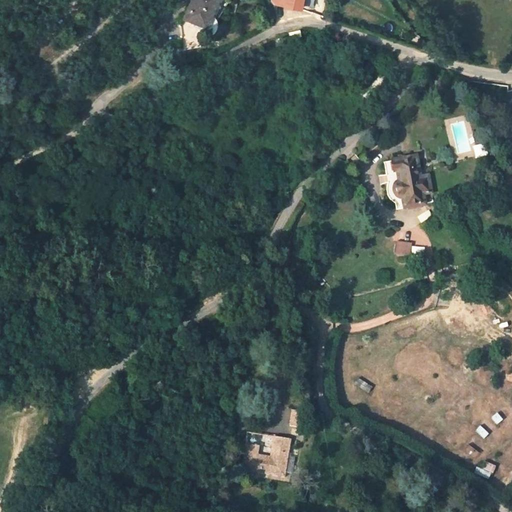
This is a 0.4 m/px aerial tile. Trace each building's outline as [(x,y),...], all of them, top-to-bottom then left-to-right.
[(195,0),(187,17),(196,21),(208,26),(220,0),(195,0)] [(271,0),(274,6),(302,12),(305,0),(271,0)] [(394,225),(420,220),(418,207),(414,190),(411,178),(410,172),(379,178),(387,214),(390,217),(393,220),(394,224),(394,225)] [(421,188),(414,190),(418,207),(426,205),(421,188)] [(410,256),(411,242),(395,241),(395,255),(410,256)] [(249,435),(247,448),(262,451),(261,458),(272,460),(275,440),(249,435)] [(261,458),(262,451),(247,448),(243,474),(288,480),(294,442),(275,440),(272,460),(261,458)] [(491,476),(496,466),(485,461),(480,470),(491,476)]
